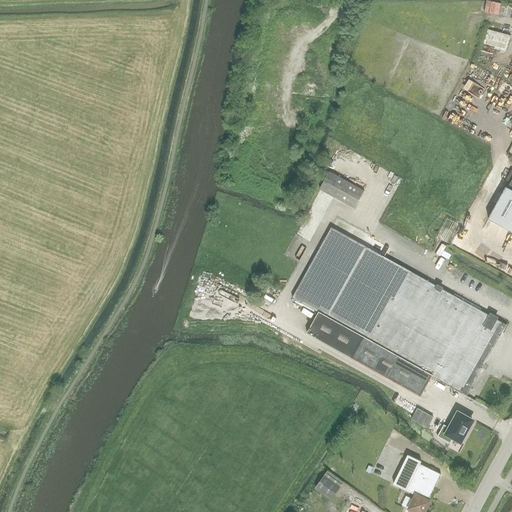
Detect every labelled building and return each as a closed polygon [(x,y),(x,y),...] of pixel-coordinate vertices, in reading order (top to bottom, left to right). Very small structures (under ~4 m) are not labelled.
[(501,16),(504,4),(488,1),(485,12),(501,16)] [(509,51),(511,39),(511,36),(489,30),(485,44),(509,51)] [(455,109),(468,115),(476,98),(463,92),(455,109)] [(355,208),(364,191),(330,172),(320,189),(322,190),(335,198),(355,208)] [(511,193),(504,190),(486,221),(511,234),(511,193)] [(229,244),(234,230),(229,228),(223,242),(229,244)] [(389,351),(404,324),(428,281),(331,228),(292,298),(319,312),(307,333),(377,372),(389,351)] [(460,327),(472,306),(428,281),(404,324),(389,351),(406,361),(433,376),(450,386),(467,356),(477,337),(460,327)] [(507,325),(472,306),(460,327),(477,337),(467,356),(484,366),(507,325)] [(377,372),(395,382),(406,361),(389,351),(377,372)] [(472,387),(484,366),(467,356),(450,386),(467,395),(468,394),(472,387)] [(421,397),(433,376),(406,361),(395,382),(421,397)] [(468,394),(472,397),(476,389),(472,387),(468,394)] [(472,421),(458,413),(450,428),(444,425),(438,436),(450,444),(454,438),(461,442),(472,421)] [(416,495),(428,500),(441,474),(420,464),(422,462),(408,455),(394,484),(416,495)] [(341,487),(325,476),(316,489),(331,500),(341,487)] [(425,511),(430,502),(428,500),(416,495),(409,509),(408,511),(409,511),(415,511),(425,511)]
